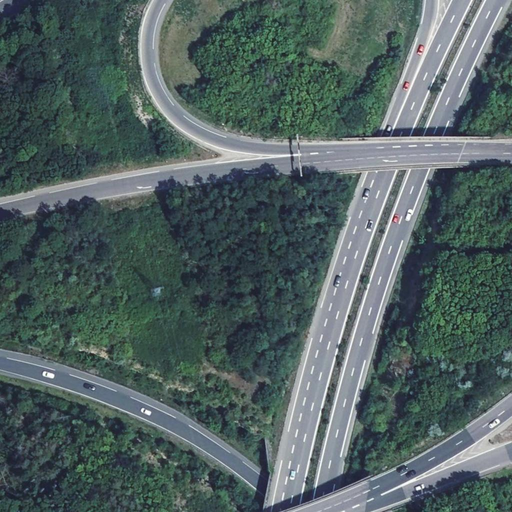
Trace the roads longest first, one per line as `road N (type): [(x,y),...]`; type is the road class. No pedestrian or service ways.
road 1 (motorway): [(322,511),(380,276),(495,0)]
road 2 (motorway): [(410,107),(345,286),(291,511)]
road 3 (motorway): [(327,160),(0,212)]
road 4 (motorway): [(286,511),(158,418),(0,363)]
road 5 (motorway): [(327,160),(216,140),(174,115),(147,59),(159,0)]
road 6 (motorway): [(511,153),(327,160)]
road 7 (motorway): [(385,485),(511,404)]
road 8 (motorway): [(385,485),(511,450)]
